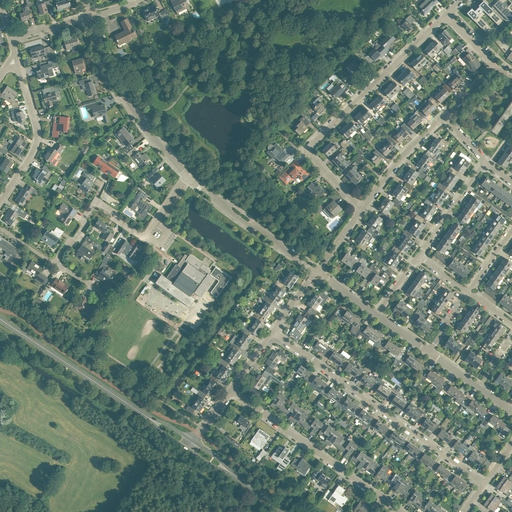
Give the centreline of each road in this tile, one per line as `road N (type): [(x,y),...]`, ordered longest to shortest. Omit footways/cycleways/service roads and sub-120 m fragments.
road 1 (residential): [(483,481),(272,331)]
road 2 (secondary): [(189,445),(0,319)]
road 3 (residential): [(403,511),(230,390)]
road 4 (residential): [(309,150),(444,15)]
road 5 (residential): [(186,175),(116,81),(89,14)]
road 6 (residential): [(315,272),(186,175)]
road 7 (residential): [(0,197),(34,135),(12,52)]
road 8 (residential): [(362,208),(441,117)]
